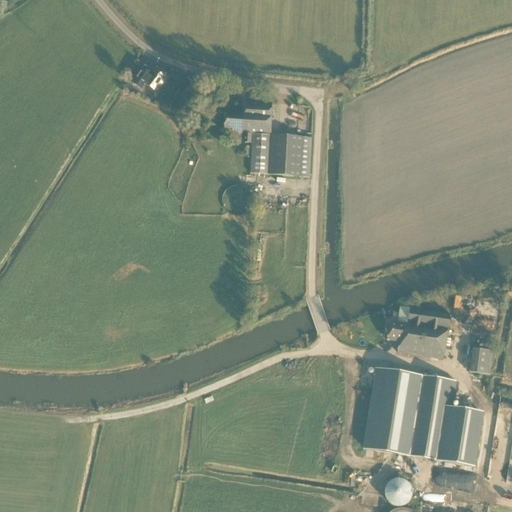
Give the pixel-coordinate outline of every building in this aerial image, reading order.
[(146,85),(157,94),(168,78),(157,70),(154,74),(146,67),(133,84),(142,90),(146,85)] [(180,101),(176,109),(186,113),(195,95),(185,90),(182,97),(180,101)] [(233,130),(233,133),(233,140),(243,141),(243,133),(244,133),(243,143),(252,144),(250,175),(309,178),(311,138),(271,136),(273,106),(242,104),(242,117),(224,116),(223,129),(233,130)] [(270,190),(262,189),(261,210),(268,211),(270,190)] [(499,307),(485,305),(483,316),(497,318),(499,307)] [(451,315),(410,310),(408,323),(404,322),(404,324),(390,322),(388,341),(399,342),(397,354),(444,361),(451,315)] [(493,352),(472,350),(469,373),(490,376),(493,352)] [(473,467),(482,414),(452,409),(456,382),(415,376),(403,456),(473,467)] [(500,447),(511,448),(511,400),(507,400),(500,447)] [(400,480),(398,480),(397,480),(396,480),(395,480),(394,481),(393,481),(391,482),(390,482),(389,483),(389,484),(388,485),(387,486),(386,487),(386,488),(385,489),(385,490),(385,491),(385,493),(384,494),(385,495),(385,496),(385,497),(385,499),(386,500),(386,501),(387,502),(388,503),(389,504),(390,505),(391,506),(393,506),(394,507),(395,507),(396,507),(397,508),(398,508),(400,508),(401,507),(402,507),(403,507),(404,506),(405,506),(406,505),(407,504),(408,504),(409,503),(410,502),(410,501),(411,500),(411,499),(412,497),(412,496),(412,495),(412,494),(412,493),(412,491),(412,490),(411,489),(411,488),(410,487),(410,486),(409,485),(408,484),(407,483),(406,482),(405,482),(404,481),(403,481),(402,480),(400,480)]
